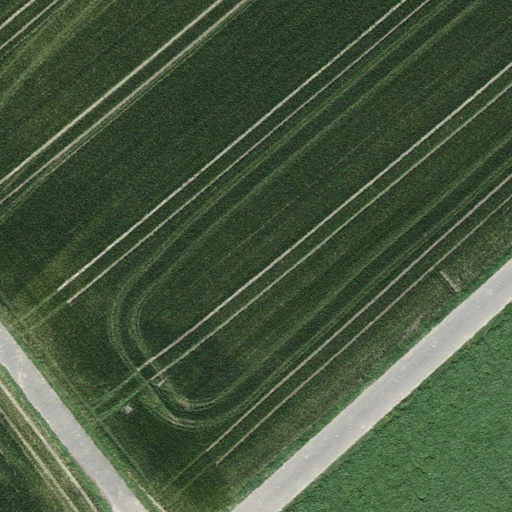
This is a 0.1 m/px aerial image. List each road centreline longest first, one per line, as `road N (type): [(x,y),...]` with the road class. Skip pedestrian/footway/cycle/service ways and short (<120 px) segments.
road 1 (track): [(235,511),(511,269)]
road 2 (track): [(129,511),(0,347)]
